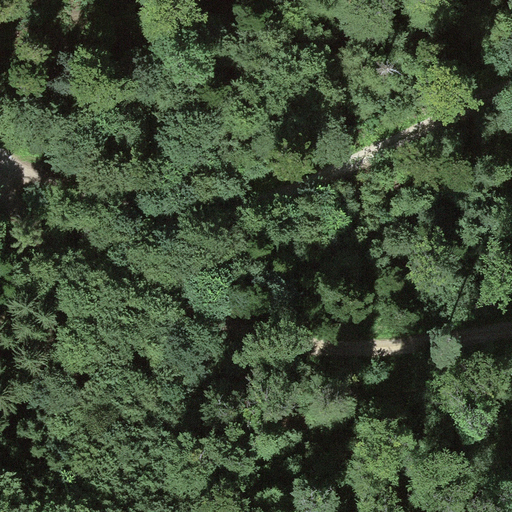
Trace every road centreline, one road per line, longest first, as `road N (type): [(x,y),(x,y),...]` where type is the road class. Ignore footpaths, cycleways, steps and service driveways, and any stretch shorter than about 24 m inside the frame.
road 1 (track): [(2,169),(12,200),(46,238),(110,285),(289,353),(410,351),(511,329)]
road 2 (track): [(2,169),(141,214),(219,213),(263,205),(511,91)]
